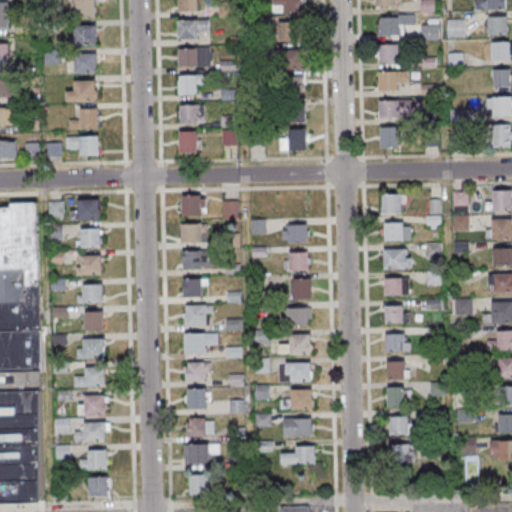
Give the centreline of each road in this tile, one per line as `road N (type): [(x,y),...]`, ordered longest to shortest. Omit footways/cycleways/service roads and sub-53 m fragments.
road 1 (residential): [(352,511),(338,0)]
road 2 (residential): [(150,511),(136,0)]
road 3 (residential): [(511,169),(0,180)]
